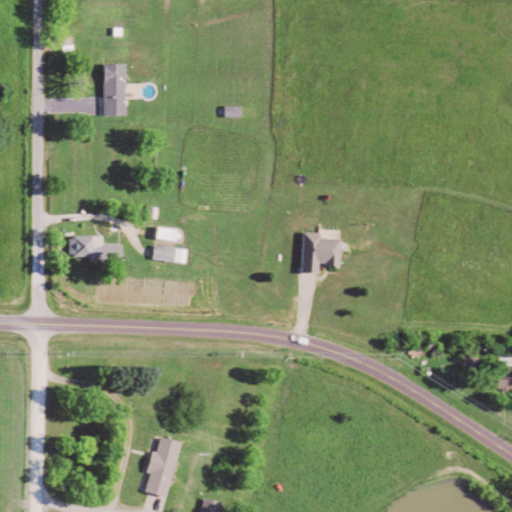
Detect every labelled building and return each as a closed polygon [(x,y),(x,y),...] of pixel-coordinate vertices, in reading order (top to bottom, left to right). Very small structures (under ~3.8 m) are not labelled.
[(109,64),(110,115),(133,114),(132,63),(109,64)] [(231,116),(247,117),(248,106),(232,105),(231,116)] [(185,229),(164,227),(162,240),(183,242),(185,229)] [(328,232),(309,232),(307,272),(325,273),(326,265),(346,266),(348,238),(328,238),(328,232)] [(96,262),(129,261),(128,243),(108,244),(108,235),(74,236),(75,256),(95,256),(96,262)] [(158,260),(192,262),(192,247),(159,245),(158,260)] [(173,496),(187,442),(166,436),(162,451),(158,451),(152,472),(155,473),(151,491),(173,496)] [(225,511),(228,502),(210,497),(206,511),(225,511)]
